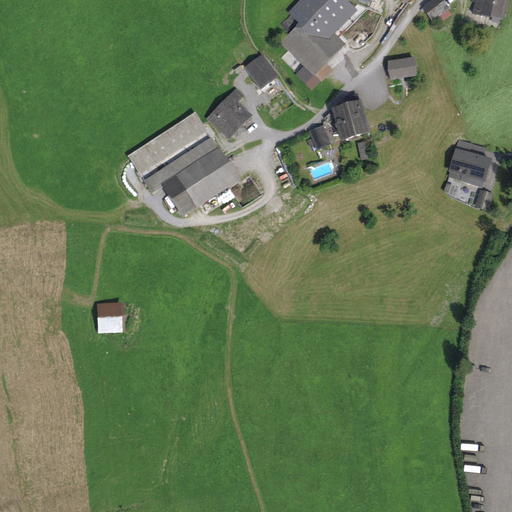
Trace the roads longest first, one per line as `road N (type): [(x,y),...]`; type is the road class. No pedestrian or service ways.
road 1 (track): [(231,267),(235,405),(264,511)]
road 2 (residential): [(423,0),(374,66),(300,129)]
road 3 (track): [(174,221),(202,223),(255,205),(269,185),(268,144)]
